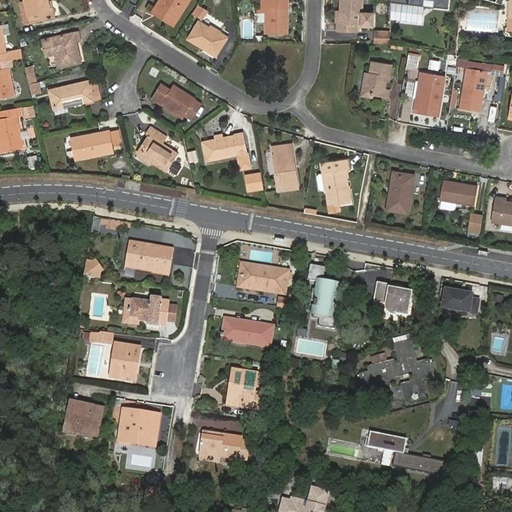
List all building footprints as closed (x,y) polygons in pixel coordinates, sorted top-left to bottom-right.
[(49,2),(48,0),(24,0),(25,1),(20,2),(21,10),(27,8),(30,22),(53,16),(50,2),(49,2)] [(166,15),(165,18),(174,24),(189,0),(160,0),(155,8),(166,15)] [(287,33),(288,0),(261,0),(262,8),(257,8),(257,13),(266,13),(265,33),(287,33)] [(337,30),(357,31),(357,26),(373,27),(373,14),(362,13),(363,0),(356,0),(340,0),(340,12),(340,23),(337,23),(337,30)] [(409,0),(409,4),(422,6),(423,0),(435,1),(435,7),(449,9),(449,0),(409,0)] [(198,6),(192,14),(201,19),(206,11),(198,6)] [(27,8),(21,10),(25,23),(30,22),(27,8)] [(220,32),(211,26),(210,28),(199,22),(188,39),(215,56),(227,38),(227,37),(220,33),(220,32)] [(0,62),(11,60),(23,58),(21,50),(6,53),(1,25),(0,25),(0,62)] [(78,32),(42,40),(46,56),(55,55),(58,68),(81,62),(76,41),(80,40),(78,32)] [(375,32),(375,44),(390,44),(390,32),(375,32)] [(463,48),(476,53),(478,49),(465,44),(463,48)] [(419,54),(408,53),(406,65),(417,67),(419,54)] [(437,68),(439,61),(430,58),(428,66),(437,68)] [(0,98),(14,96),(8,68),(13,67),(11,60),(0,62),(0,98)] [(468,61),(460,109),(480,113),(484,88),(490,89),(493,73),(493,72),(481,71),(483,63),(468,61)] [(366,72),(363,91),(374,92),(374,95),(385,97),(390,64),(372,62),(370,73),(366,72)] [(493,73),(502,74),(503,66),(494,65),(493,72),(493,73)] [(33,66),(25,68),(29,84),(37,83),(33,66)] [(418,113),(439,117),(445,76),(425,73),(424,82),(417,81),(414,96),(421,97),(418,113)] [(53,107),(68,104),(68,106),(94,100),(89,81),(49,90),(53,107)] [(29,84),(31,93),(40,91),(38,82),(37,83),(29,84)] [(170,89),(161,83),(151,99),(183,119),(185,116),(191,120),(201,104),(195,100),(196,99),(173,85),(170,89)] [(0,111),(0,145),(1,152),(23,148),(17,116),(21,115),(20,108),(0,111)] [(163,144),(167,137),(151,127),(147,133),(149,135),(137,154),(166,172),(178,154),(163,144)] [(114,152),(110,131),(70,139),(74,160),(114,152)] [(238,155),(241,169),(250,167),(243,133),(203,143),(207,161),(238,155)] [(298,189),(295,168),(293,169),(289,144),(272,146),(279,191),(298,189)] [(186,151),(188,162),(197,160),(195,149),(186,151)] [(322,163),(329,212),(340,211),(339,205),(350,203),(345,170),(348,169),(346,159),(322,163)] [(393,172),(386,210),(408,214),(414,175),(393,172)] [(245,176),(248,191),(264,188),(261,173),(245,176)] [(457,202),(475,205),(478,187),(443,181),(440,200),(442,200),(450,201),(457,202)] [(502,228),(511,230),(511,202),(505,201),(506,198),(497,197),(493,222),(503,224),(502,228)] [(450,201),(442,200),(441,207),(456,210),(457,202),(450,201)] [(471,214),(468,230),(480,232),(483,216),(471,214)] [(150,250),(151,246),(129,242),(126,264),(137,266),(136,268),(154,271),(154,272),(170,275),(174,249),(161,247),(160,252),(150,250)] [(85,267),(84,276),(93,278),(103,271),(95,260),(85,267)] [(285,294),(289,271),(244,264),(241,285),(258,287),(258,290),(285,294)] [(325,267),(310,264),(307,280),(316,281),(315,288),(312,288),(310,299),(315,300),(312,317),(320,318),(318,325),(335,328),(338,311),(332,310),(336,284),(323,282),(325,267)] [(376,285),(373,301),(384,303),(384,305),(385,309),(387,312),(390,315),(395,316),(395,314),(407,316),(411,291),(376,285)] [(436,308),(476,316),(480,295),(440,287),(436,308)] [(159,327),(159,325),(167,326),(170,301),(162,300),(163,298),(151,296),(151,301),(132,298),(130,317),(139,319),(139,321),(148,322),(148,326),(159,327)] [(292,309),(294,300),(280,298),(279,308),(292,309)] [(241,338),(247,339),(246,343),(262,345),(263,340),(271,342),(273,326),(226,318),(223,336),(241,339),(241,338)] [(112,333),(101,333),(98,335),(91,334),(90,342),(111,343),(112,333)] [(417,363),(411,340),(395,344),(401,363),(395,365),(393,360),(369,367),(370,371),(358,374),(361,384),(379,379),(380,385),(396,381),(395,375),(412,371),(414,380),(406,382),(411,401),(423,398),(418,381),(431,378),(427,360),(417,363)] [(135,381),(137,373),(134,372),(137,355),(139,355),(141,347),(116,343),(114,358),(116,358),(113,378),(135,381)] [(233,370),(231,383),(234,384),(231,401),(253,404),(252,408),(258,409),(261,394),(255,392),(258,373),(233,370)] [(480,384),(471,383),(470,395),(479,396),(480,384)] [(99,433),(104,408),(71,401),(64,432),(76,434),(78,429),(99,433)] [(154,444),(157,414),(147,413),(147,415),(137,414),(137,411),(124,409),(119,441),(131,443),(132,440),(154,444)] [(407,439),(371,432),(368,447),(395,452),(393,466),(443,476),(445,462),(405,454),(407,439)] [(200,453),(248,460),(251,442),(243,441),(243,437),(224,435),(224,438),(202,435),(200,453)] [(483,449),(473,448),(471,468),(481,469),(483,449)] [(256,462),(264,464),(267,452),(259,450),(256,462)] [(508,479),(492,478),(490,499),(506,501),(508,479)] [(319,511),(321,507),(325,508),(329,492),(313,487),(309,502),(292,498),(291,501),(283,499),(280,511),(319,511)] [(144,505),(157,507),(160,494),(146,492),(144,505)]
